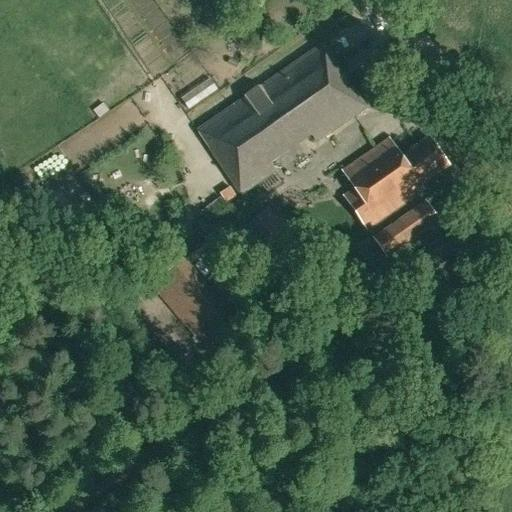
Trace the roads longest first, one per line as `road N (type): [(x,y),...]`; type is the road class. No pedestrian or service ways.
road 1 (unclassified): [(67,511),(511,205)]
road 2 (unclassified): [(511,107),(368,0)]
